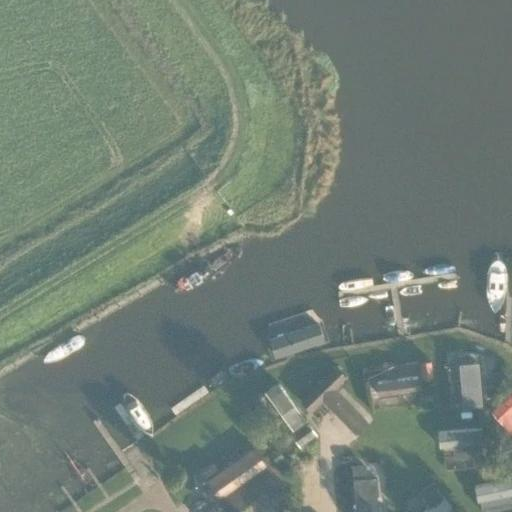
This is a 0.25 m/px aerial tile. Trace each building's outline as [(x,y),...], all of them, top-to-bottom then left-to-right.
[(419,361),(422,379),(433,377),(430,360),(419,361)] [(336,365),(300,399),(311,410),(322,399),(356,433),(368,421),(334,387),(346,375),(336,365)] [(454,379),(478,378),(478,365),(454,366),(454,379)] [(376,381),(378,394),(420,389),(418,375),(376,381)] [(295,429),(309,420),(279,376),(265,386),(295,429)] [(511,432),(511,391),(491,410),(511,432)] [(254,446),(220,469),(213,460),(200,469),(207,478),(206,479),(229,511),(232,511),(278,481),(254,446)] [(277,447),(270,451),(277,461),(284,456),(277,447)] [(373,511),(373,492),(381,492),(381,475),(366,476),(366,460),(353,461),(355,511),(373,511)] [(511,475),(476,483),(482,509),(511,502),(511,475)] [(436,481),(423,492),(432,504),(421,511),(444,511),(454,504),(436,481)]
